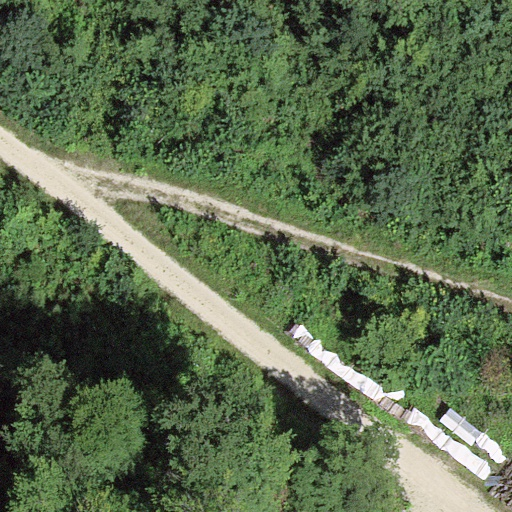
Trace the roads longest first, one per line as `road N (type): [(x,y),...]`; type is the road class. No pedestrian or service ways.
road 1 (track): [(0,135),(56,172),(316,400),(420,468),(441,511)]
road 2 (track): [(56,172),(238,214),(511,303)]
